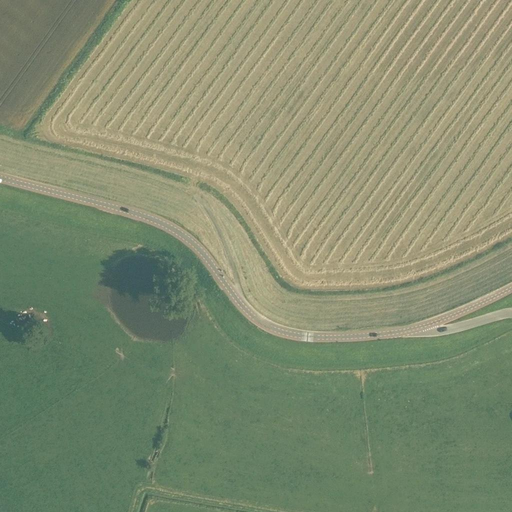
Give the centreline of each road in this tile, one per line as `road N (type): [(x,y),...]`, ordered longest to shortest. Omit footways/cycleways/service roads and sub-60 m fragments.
road 1 (tertiary): [(423,327),(325,339),(287,333),(261,319),(184,231),(0,178)]
road 2 (track): [(192,195),(217,230),(245,303)]
